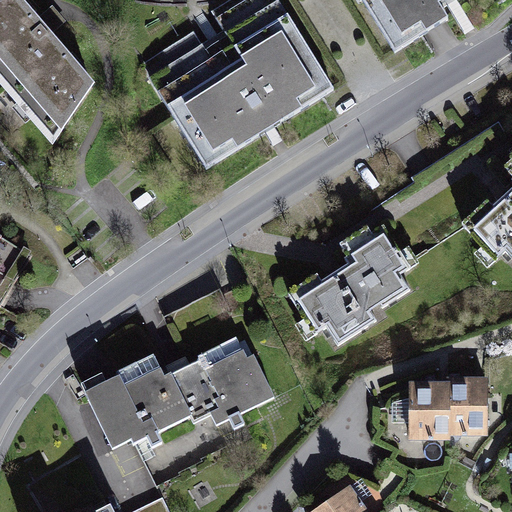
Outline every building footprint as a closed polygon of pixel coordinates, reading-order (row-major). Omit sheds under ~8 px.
[(95,83),(26,0),(0,0),(0,84),(54,148),(95,83)] [(272,0),(263,0),(149,72),(212,171),(332,96),(272,0)] [(376,0),(404,47),(449,20),(441,6),(451,0),(376,0)] [(511,152),(502,162),(511,171),(511,177),(470,219),(500,250),(508,242),(511,245),(511,152)] [(350,259),(295,298),(318,330),(327,325),(343,347),(378,323),(370,313),(403,290),(391,273),(402,265),(372,222),(340,244),(350,259)] [(157,350),(82,384),(111,447),(142,434),(149,450),(164,443),(158,430),(211,405),(220,423),(228,419),(232,428),(243,423),(239,414),(272,399),(243,337),(167,372),(157,350)] [(490,380),(408,382),(409,438),(491,435),(490,380)] [(377,511),(356,483),(317,511),(377,511)]
